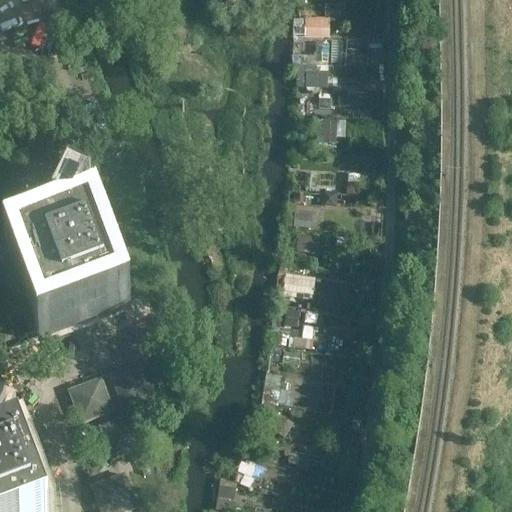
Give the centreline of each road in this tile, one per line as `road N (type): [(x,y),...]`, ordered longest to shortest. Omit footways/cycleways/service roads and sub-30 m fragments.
road 1 (residential): [(0,58),(54,66),(89,155),(79,174),(0,163)]
road 2 (residential): [(29,397),(63,449),(72,511)]
